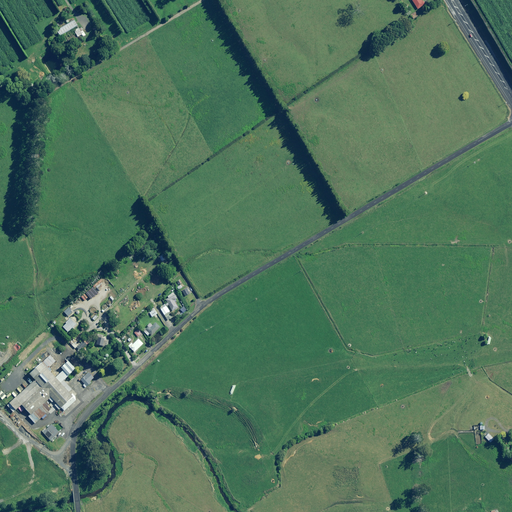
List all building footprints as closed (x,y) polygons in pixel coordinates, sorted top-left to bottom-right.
[(411,0),(417,9),(425,4),(423,1),(422,1),(421,0),(411,0)] [(77,26),(74,20),(57,30),(60,36),(77,26)] [(81,27),(79,29),(74,31),(78,37),(82,34),(83,37),(86,35),(81,27)] [(191,293),(188,287),(182,291),(185,296),(191,293)] [(166,300),(167,303),(165,304),(167,307),(169,306),(172,311),(178,308),(173,300),(177,298),(174,293),(167,296),(169,298),(166,300)] [(173,317),(165,304),(160,307),(167,320),(173,317)] [(69,308),(64,312),(65,313),(64,313),(63,313),(62,313),(62,314),(62,315),(62,316),(63,316),(63,317),(64,317),(65,317),(65,316),(66,316),(66,315),(66,314),(67,316),(72,312),(69,308)] [(78,325),(71,318),(66,323),(67,324),(63,327),(68,332),(72,328),(73,329),(78,325)] [(160,327),(155,323),(153,325),(152,323),(144,331),(148,335),(150,334),(152,336),(160,327)] [(133,344),(131,343),(128,346),(134,352),(143,344),(138,339),(133,344)] [(79,345),(76,348),(79,352),(87,344),(83,341),(79,345)] [(56,361),(50,355),(44,361),(50,367),(56,361)] [(57,403),(54,405),(59,411),(61,409),(64,412),(77,400),(69,392),(72,389),(64,380),(71,374),(76,369),(69,361),(61,368),(61,369),(62,368),(64,371),(56,378),(43,363),(30,374),(35,380),(7,405),(13,413),(21,405),(30,415),(28,416),(35,424),(42,418),(43,419),(47,415),(46,414),(51,409),(44,402),(49,399),(52,403),(54,401),(57,403)] [(94,378),(89,373),(80,380),(84,384),(83,385),(85,388),(91,383),(90,381),(94,378)] [(47,428),(54,437),(59,432),(51,424),(47,428)] [(54,437),(47,428),(43,432),(50,440),(54,437)] [(494,439),(489,434),(485,437),(490,443),(494,439)]
